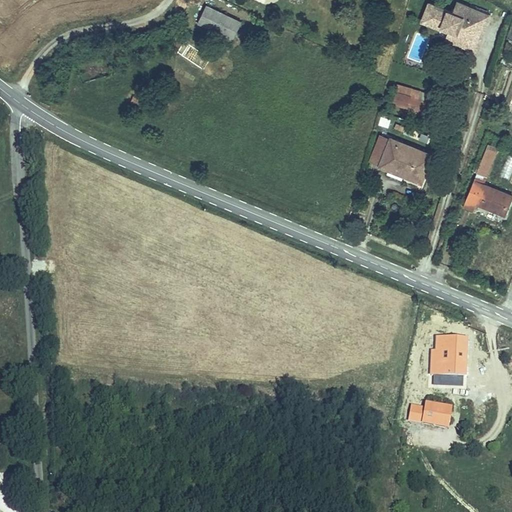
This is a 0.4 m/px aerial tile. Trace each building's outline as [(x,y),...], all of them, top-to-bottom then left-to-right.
[(486,23),(490,14),(457,1),(452,12),(429,2),(422,20),(441,28),(442,25),(449,28),(448,31),(447,33),(460,39),(461,36),(474,41),(481,21),(486,23)] [(214,7),(205,25),(239,41),(249,23),(214,7)] [(475,50),(486,23),(481,21),(474,41),(461,36),(460,39),(447,33),(445,38),(475,50)] [(396,69),(393,75),(422,91),(426,85),(396,69)] [(393,75),(387,85),(416,102),(419,97),(422,91),(393,75)] [(424,100),(421,104),(427,108),(430,103),(424,100)] [(372,159),(382,133),(377,131),(367,156),(372,159)] [(422,151),(382,133),(372,159),(382,163),(411,175),(422,151)] [(478,165),(489,170),(499,147),(488,142),(478,165)] [(379,170),(412,184),(426,153),(422,151),(411,175),(382,163),(379,170)] [(511,156),(507,154),(498,176),(508,180),(511,169),(511,156)] [(489,170),(478,165),(474,175),(485,180),(489,170)] [(485,180),(474,175),(462,204),(473,208),(478,198),(502,208),(509,190),(485,180)] [(446,358),(462,362),(467,338),(448,335),(445,347),(448,347),(446,358)] [(420,397),(414,423),(437,428),(444,402),(420,397)]
